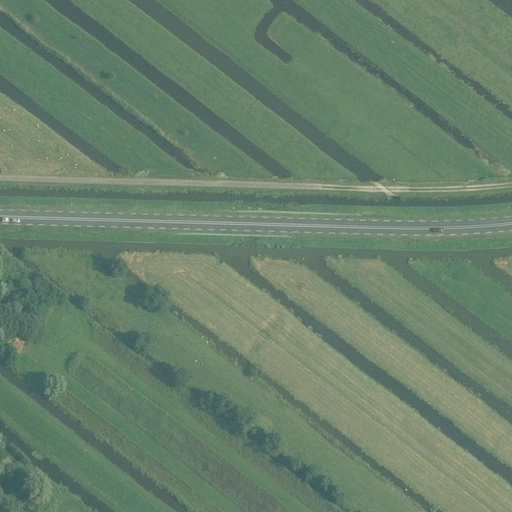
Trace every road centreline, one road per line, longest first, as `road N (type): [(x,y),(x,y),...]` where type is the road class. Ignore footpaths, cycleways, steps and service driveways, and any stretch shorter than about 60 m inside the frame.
road 1 (primary): [(511,223),(423,228),(0,217)]
road 2 (unclassified): [(0,178),(321,186)]
road 3 (track): [(321,186),(511,185)]
